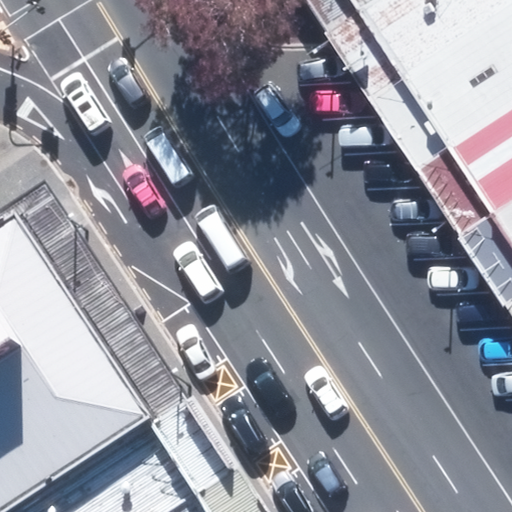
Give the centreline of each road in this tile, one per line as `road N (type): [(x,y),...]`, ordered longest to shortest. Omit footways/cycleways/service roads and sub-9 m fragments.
road 1 (primary): [(248,242),(431,511)]
road 2 (primary): [(248,242),(172,182),(0,102)]
road 3 (primary): [(100,0),(248,242)]
